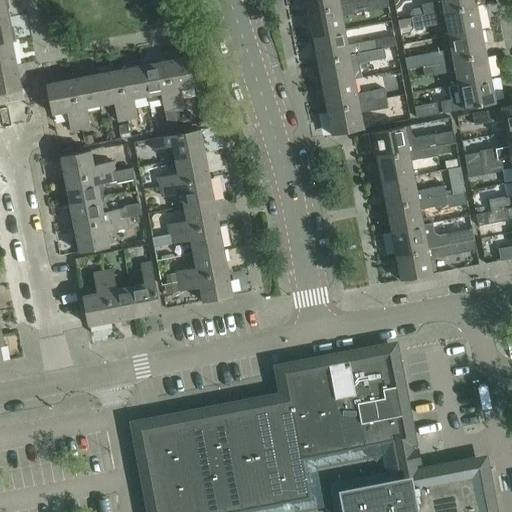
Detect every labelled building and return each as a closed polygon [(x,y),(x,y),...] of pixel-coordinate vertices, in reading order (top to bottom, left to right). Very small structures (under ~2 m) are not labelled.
[(0,0),(0,19),(10,18),(9,9),(10,7),(8,0),(0,0)] [(306,0),(309,13),(368,2),(367,0),(306,0)] [(422,5),(423,7),(424,15),(424,16),(477,5),(475,0),(438,0),(439,1),(422,5)] [(368,2),(309,13),(314,37),(345,31),(342,16),(370,11),(368,2)] [(424,15),(412,18),(413,24),(414,29),(427,26),(427,27),(447,23),(450,36),(481,30),(477,5),(424,16),(424,15)] [(413,9),(410,13),(411,18),(412,18),(424,15),(423,7),(413,9)] [(10,18),(0,19),(0,44),(12,42),(12,41),(15,41),(17,39),(14,26),(12,25),(10,18)] [(411,18),(398,20),(400,29),(408,28),(408,25),(413,24),(412,18),(411,18)] [(432,53),(405,58),(407,69),(423,66),(486,54),(481,30),(450,36),(446,37),(442,39),(445,51),(432,53)] [(345,31),(314,37),(318,61),(377,50),(377,48),(396,45),(394,37),(375,40),(348,46),(345,31)] [(0,69),(17,67),(12,42),(0,44),(0,69)] [(377,50),(318,61),(323,86),(355,80),(352,65),(379,60),(377,50)] [(486,54),(423,66),(425,77),(436,75),(456,71),(459,85),(491,78),(486,54)] [(190,57),(166,61),(171,91),(175,111),(185,109),(181,89),(195,86),(190,57)] [(166,61),(142,66),(148,96),(149,103),(163,100),(165,113),(175,111),(171,91),(166,61)] [(142,66),(119,71),(124,100),(128,120),(138,118),(134,98),(148,96),(142,66)] [(17,67),(0,69),(0,93),(22,89),(17,67)] [(119,71),(95,75),(101,105),(115,102),(118,122),(128,120),(124,100),(119,71)] [(95,75),(72,80),(81,129),(91,127),(87,107),(101,105),(95,75)] [(452,100),(441,102),(444,113),(496,103),(491,78),(459,85),(450,87),(452,100)] [(72,80),(47,84),(53,114),(67,111),(71,131),(81,129),(72,80)] [(355,80),(323,86),(328,110),(387,99),(385,89),(357,94),(355,80)] [(387,99),(328,110),(332,134),(332,135),(364,129),(361,114),(389,108),(387,99)] [(435,103),(415,107),(417,118),(437,114),(435,103)] [(511,106),(497,109),(473,114),(475,126),(491,123),(490,122),(505,119),(507,133),(511,132),(511,106)] [(175,111),(165,113),(169,130),(179,128),(175,111)] [(129,124),(119,126),(122,139),(132,137),(129,124)] [(373,133),(368,134),(371,148),(373,149),(376,148),(378,158),(437,147),(456,142),(454,133),(435,137),(435,134),(416,137),(412,134),(410,126),(405,127),(373,133)] [(201,130),(152,140),(154,150),(173,146),(176,160),(206,154),(201,130)] [(496,148),(480,151),(480,153),(482,163),(511,157),(511,132),(507,133),(510,147),(496,150),(496,148)] [(93,135),(85,137),(86,145),(94,143),(93,135)] [(437,147),(378,158),(383,183),(414,176),(411,162),(439,156),(437,147)] [(91,151),(61,157),(66,181),(115,172),(113,162),(94,166),(91,151)] [(480,153),(466,156),(468,166),(482,163),(480,153)] [(179,174),(159,177),(161,187),(210,178),(206,154),(176,160),(179,174)] [(511,157),(482,163),(484,175),(500,172),(500,170),(511,168),(511,157)] [(457,159),(446,161),(447,169),(458,167),(457,159)] [(482,163),(468,166),(470,178),(484,175),(482,163)] [(115,172),(66,181),(71,204),(104,198),(103,193),(105,189),(104,184),(117,181),(135,178),(133,168),(115,172)] [(414,176),(383,183),(387,207),(446,195),(444,186),(417,191),(414,176)] [(210,178),(161,187),(163,197),(182,193),(185,207),(215,201),(210,178)] [(446,195),(387,207),(392,231),(424,225),(421,210),(448,205),(446,195)] [(505,197),(489,200),(492,212),(511,207),(511,196),(505,198),(505,197)] [(104,198),(71,204),(75,228),(124,219),(124,216),(142,214),(140,203),(127,205),(123,209),(110,211),(109,206),(105,203),(104,198)] [(188,221),(168,224),(170,234),(219,225),(215,201),(185,207),(188,221)] [(511,207),(492,212),(477,215),(479,226),(494,223),(510,220),(509,219),(511,218),(511,207)] [(124,219),(75,228),(80,252),(110,246),(107,232),(126,228),(124,219)] [(424,225),(392,231),(397,255),(456,244),(475,240),(473,231),(454,234),(442,237),(435,232),(433,223),(424,225)] [(219,225),(170,234),(172,243),(172,244),(191,240),(194,254),(224,248),(219,225)] [(170,234),(153,238),(154,247),(172,243),(170,234)] [(396,265),(394,267),(396,278),(398,279),(401,279),(401,280),(433,274),(430,259),(458,254),(477,250),(475,240),(456,244),(397,255),(398,264),(396,265)] [(511,246),(499,249),(501,260),(501,261),(511,258),(511,246)] [(197,268),(177,272),(179,281),(228,272),(224,248),(194,254),(197,268)] [(145,284),(132,287),(137,316),(161,312),(160,309),(151,263),(141,265),(145,284)] [(113,270),(103,272),(113,321),(137,316),(132,287),(117,289),(113,270)] [(97,293),(83,296),(89,325),(113,321),(103,272),(94,273),(97,293)] [(228,272),(179,281),(181,291),(201,287),(203,301),(203,302),(233,296),(233,295),(228,272)] [(176,273),(167,275),(169,284),(178,282),(176,273)] [(178,283),(165,286),(167,293),(179,291),(178,283)] [(391,352),(350,360),(359,404),(362,419),(373,417),(371,402),(386,399),(400,396),(398,388),(391,352)] [(350,360),(330,364),(346,450),(367,446),(363,424),(362,419),(359,404),(350,360)] [(330,364),(285,373),(290,400),(291,400),(302,459),(303,459),(346,450),(330,364)] [(373,417),(362,419),(363,424),(404,416),(400,396),(386,399),(371,402),(373,417)] [(290,400),(257,407),(277,506),(310,499),(303,459),(302,459),(291,400),(290,400)] [(257,407),(224,413),(242,511),(244,511),(277,506),(257,407)] [(242,511),(224,413),(191,419),(209,511),(242,511)] [(404,416),(363,424),(367,446),(406,439),(408,438),(404,416)] [(209,511),(191,419),(141,429),(157,511),(209,511)] [(415,511),(407,511),(489,511),(480,465),(425,476),(428,492),(412,495),(415,511)] [(413,478),(343,492),(346,511),(407,511),(415,511),(412,495),(428,492),(425,476),(413,478)] [(112,511),(111,503),(101,505),(102,511),(112,511)]
